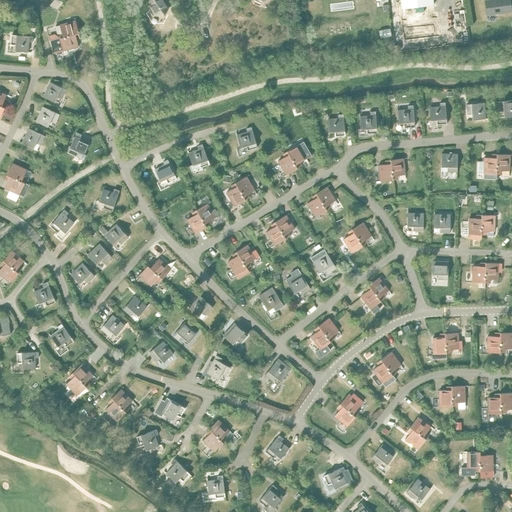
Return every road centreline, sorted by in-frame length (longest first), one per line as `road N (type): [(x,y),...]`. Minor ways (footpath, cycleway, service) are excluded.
road 1 (residential): [(346,457),(401,392),(427,377),(511,379)]
road 2 (residential): [(334,171),(362,147),(511,134)]
road 3 (residential): [(186,257),(334,171)]
road 4 (residential): [(402,251),(275,343)]
road 5 (residential): [(35,73),(77,80),(91,95),(123,169)]
road 6 (residential): [(322,382),(368,339),(425,313)]
road 7 (residential): [(186,257),(275,343)]
road 8 (residential): [(79,323),(161,235)]
